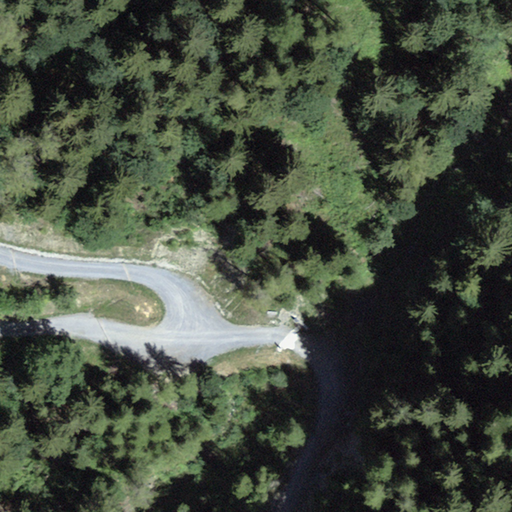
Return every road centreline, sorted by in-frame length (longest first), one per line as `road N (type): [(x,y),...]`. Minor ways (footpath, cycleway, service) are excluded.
road 1 (track): [(216,338),(292,339),(327,349),(352,374),(352,444),(319,511)]
road 2 (unclassified): [(177,335),(179,307),(154,281),(0,253)]
road 3 (residential): [(0,319),(177,335)]
